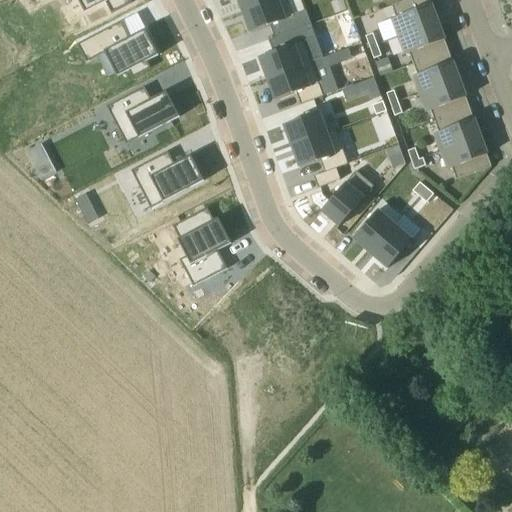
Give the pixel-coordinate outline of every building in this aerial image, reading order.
[(78,0),(85,14),(88,12),(106,3),(112,14),(133,3),(130,0),(78,0)] [(238,0),(243,13),(276,0),(238,0)] [(277,0),(276,0),(243,13),(251,34),(285,21),(277,0)] [(392,20),(399,38),(435,25),(432,16),(434,15),(428,0),(410,0),(391,7),(396,19),(392,20)] [(122,22),(78,45),(87,63),(105,53),(118,77),(130,71),(133,78),(151,69),(147,62),(159,56),(157,52),(158,52),(156,48),(146,29),(133,36),(130,37),(122,22)] [(414,65),(448,52),(441,31),(438,32),(435,25),(399,38),(405,55),(409,53),(414,65)] [(367,39),(371,50),(378,47),(374,36),(367,39)] [(294,46),(260,59),(268,80),(302,68),(294,46)] [(378,47),(371,50),(375,61),(383,59),(378,47)] [(457,73),(448,52),(414,65),(417,76),(413,77),(420,95),(457,82),(454,74),(457,73)] [(388,59),(376,63),(381,76),(393,72),(388,59)] [(302,68),(268,80),(276,102),(310,89),(302,68)] [(457,82),(420,95),(427,112),(430,110),(435,122),(470,109),(462,88),(459,89),(457,82)] [(388,96),(392,107),(399,104),(395,93),(388,96)] [(143,97),(103,118),(114,140),(127,133),(137,151),(180,129),(168,107),(170,106),(169,102),(151,112),(143,97)] [(403,116),(399,104),(392,107),(396,118),(403,116)] [(434,134),(441,152),(478,139),(475,131),(478,130),(470,109),(435,122),(438,132),(434,134)] [(319,114),(284,127),(292,148),(326,136),(319,114)] [(326,136),(292,148),(300,170),(334,157),(326,136)] [(481,147),(478,139),(441,152),(448,170),(452,168),(456,180),(491,167),(483,146),(481,147)] [(409,153),(413,164),(420,162),(416,150),(409,153)] [(420,162),(413,164),(415,172),(427,168),(424,160),(420,162)] [(146,176),(128,185),(149,225),(206,196),(191,169),(150,190),(144,179),(147,178),(146,176)] [(336,170),(314,179),(318,191),(341,182),(336,170)] [(345,185),(321,213),(340,229),(364,201),(345,185)] [(377,213),(354,241),(371,256),(395,228),(377,213)] [(395,228),(371,256),(388,271),(412,243),(395,228)] [(199,229),(172,243),(179,256),(177,257),(191,284),(193,283),(200,296),(225,283),(217,268),(235,259),(233,256),(232,257),(220,235),(206,242),(199,229)]
